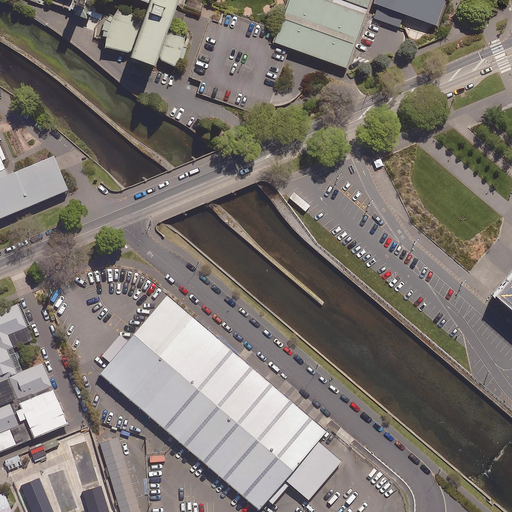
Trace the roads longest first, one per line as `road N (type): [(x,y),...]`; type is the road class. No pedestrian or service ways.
road 1 (tertiary): [(511,50),(115,220)]
road 2 (unclassified): [(115,220),(413,470)]
road 3 (tertiary): [(115,220),(0,268)]
